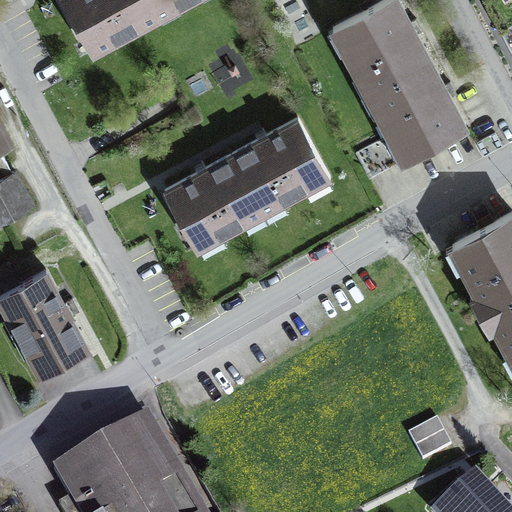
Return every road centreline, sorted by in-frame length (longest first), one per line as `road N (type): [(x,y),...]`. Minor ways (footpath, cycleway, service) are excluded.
road 1 (residential): [(0,450),(511,162)]
road 2 (track): [(393,228),(471,373),(488,437),(511,463)]
